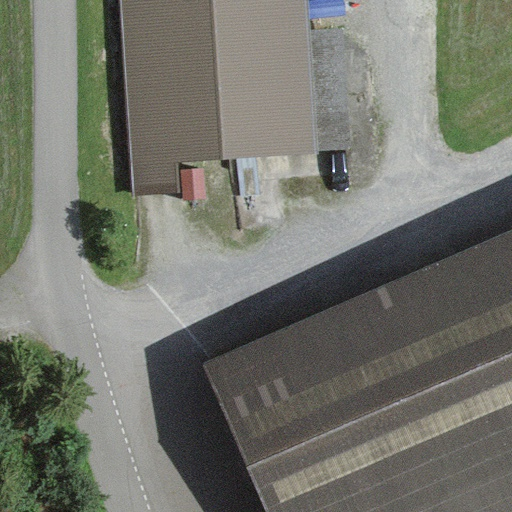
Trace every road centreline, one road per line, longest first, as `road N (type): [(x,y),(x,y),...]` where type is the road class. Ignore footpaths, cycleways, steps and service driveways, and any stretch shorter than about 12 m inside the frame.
road 1 (unclassified): [(51,0),(50,268),(133,511)]
road 2 (unknown): [(385,213),(416,95),(414,0)]
